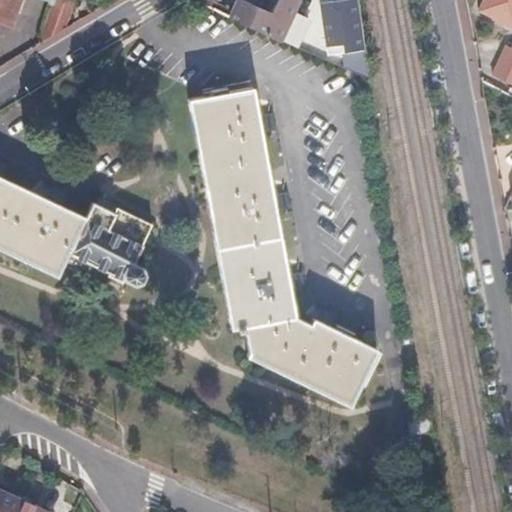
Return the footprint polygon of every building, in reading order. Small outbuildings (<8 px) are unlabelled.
[(0,0),(0,22),(10,26),(15,0),(0,0)] [(73,1),(70,0),(50,0),(50,2),(37,44),(63,28),(73,1)] [(217,13),(213,0),(187,0),(188,0),(217,13)] [(349,65),(364,72),(352,0),(331,0),(318,3),(327,53),(346,50),(349,65)] [(511,17),(511,0),(476,0),(473,8),(509,25),(511,17)] [(239,1),(231,18),(284,41),(294,17),(277,9),(274,15),(239,1)] [(294,15),(294,17),(284,41),(298,48),(309,21),(294,15)] [(511,49),(501,44),(487,73),(511,85),(511,84),(511,49)] [(251,88),(186,100),(227,327),(239,327),(246,353),(243,357),(344,406),(370,349),(330,329),(321,325),(315,322),(310,319),(307,325),(291,314),(287,292),(286,283),(284,274),(273,213),(271,203),(269,195),(259,133),(257,124),(255,116),(251,88)] [(272,112),(255,116),(257,124),(259,133),(276,130),(272,112)] [(0,161),(0,177),(2,178),(8,165),(0,161)] [(0,247),(58,275),(68,253),(135,285),(139,283),(143,275),(140,268),(133,265),(150,226),(116,209),(114,213),(91,203),(85,217),(61,206),(52,202),(45,199),(2,178),(0,177),(0,247)] [(51,185),(45,199),(52,202),(61,206),(68,193),(51,185)] [(287,191),(269,195),(271,203),(273,213),(290,209),(287,191)] [(301,271),(284,274),(286,283),(287,292),(305,289),(301,271)] [(322,308),(315,322),(321,325),(330,329),(337,316),(322,308)] [(433,433),(429,413),(406,417),(410,437),(433,433)] [(0,511),(18,511),(23,503),(0,492),(0,511)] [(41,511),(23,503),(18,511),(41,511)]
